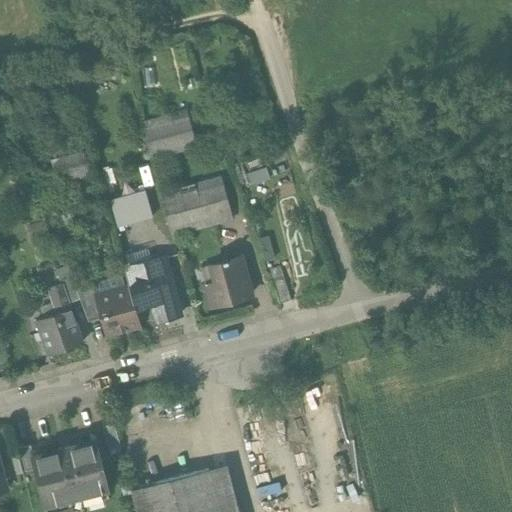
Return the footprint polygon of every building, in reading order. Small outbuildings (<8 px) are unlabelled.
[(186,112),(141,124),(151,161),(196,149),(186,112)] [(59,156),(64,179),(97,171),(91,148),(59,156)] [(220,179),(161,196),(174,245),(180,243),(178,235),(231,220),(220,179)] [(113,197),(121,225),(157,215),(149,188),(113,197)] [(124,272),(128,287),(134,308),(151,303),(157,322),(180,315),(164,258),(143,264),(144,266),(124,272)] [(240,258),(227,261),(226,260),(223,261),(223,262),(210,266),(215,284),(205,286),(211,307),(251,296),(240,258)] [(280,267),(269,271),(279,305),(291,302),(280,267)] [(75,290),(67,268),(56,272),(62,285),(68,305),(79,300),(75,290)] [(62,285),(48,290),(53,305),(41,309),(42,311),(41,311),(43,318),(70,309),(68,305),(62,285)] [(96,296),(92,285),(75,290),(79,300),(88,323),(101,320),(94,297),(96,296)] [(96,296),(94,297),(101,320),(106,337),(139,327),(134,308),(128,287),(96,296)] [(43,318),(36,321),(40,333),(35,335),(37,342),(43,340),(48,356),(82,344),(70,309),(43,318)] [(114,425),(102,428),(108,451),(120,448),(114,425)] [(93,443),(33,459),(36,470),(47,511),(107,496),(93,443)] [(30,447),(19,450),(25,473),(36,470),(33,459),(30,447)] [(0,471),(0,491),(5,490),(4,485),(9,483),(6,470),(0,472),(0,471)] [(219,511),(208,470),(131,490),(136,511),(219,511)]
